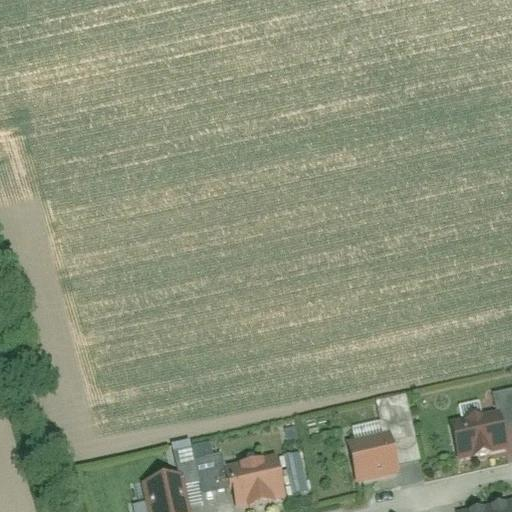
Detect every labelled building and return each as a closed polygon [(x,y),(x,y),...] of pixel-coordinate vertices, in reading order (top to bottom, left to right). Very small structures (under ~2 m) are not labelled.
[(459,407),(460,419),(478,418),(478,406),(459,407)] [(488,418),(441,425),(447,459),(494,451),(488,418)] [(382,433),(333,445),(343,487),(392,476),(382,433)] [(292,496),(307,493),(298,453),(283,457),(292,496)] [(267,458),(215,469),(224,511),(227,511),(276,501),(267,458)] [(187,511),(178,474),(134,485),(140,511),(187,511)] [(507,511),(505,503),(477,510),(477,511),(507,511)]
